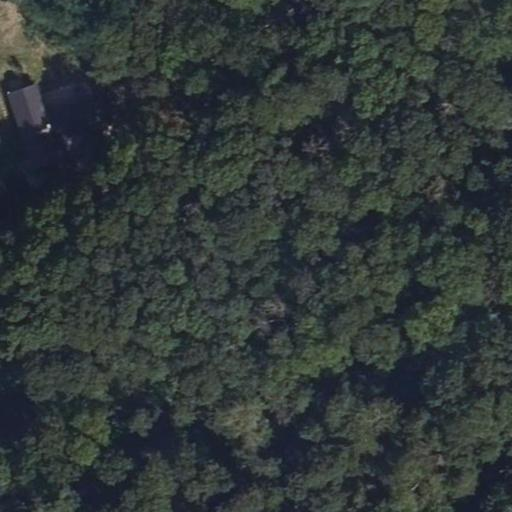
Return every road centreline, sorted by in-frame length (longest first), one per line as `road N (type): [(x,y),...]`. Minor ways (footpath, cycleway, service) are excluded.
road 1 (track): [(0,247),(130,117)]
road 2 (track): [(254,0),(130,117)]
road 3 (track): [(130,117),(46,0)]
